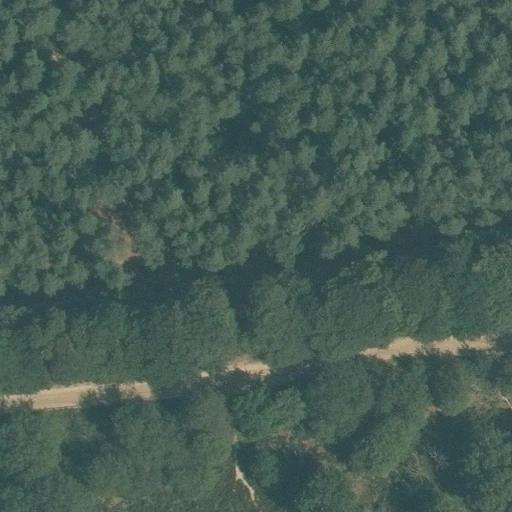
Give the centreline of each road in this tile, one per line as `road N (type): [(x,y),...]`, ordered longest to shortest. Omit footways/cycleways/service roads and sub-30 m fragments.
road 1 (track): [(511,333),(0,408)]
road 2 (track): [(47,0),(116,214),(137,313)]
road 3 (track): [(0,333),(137,313)]
